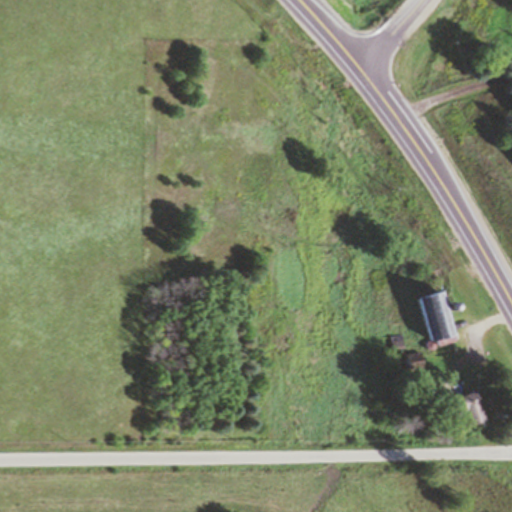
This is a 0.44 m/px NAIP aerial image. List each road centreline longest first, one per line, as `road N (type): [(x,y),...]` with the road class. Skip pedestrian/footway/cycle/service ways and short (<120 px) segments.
road 1 (residential): [(511,452),(0,457)]
road 2 (primary): [(511,303),(402,121),(298,0)]
